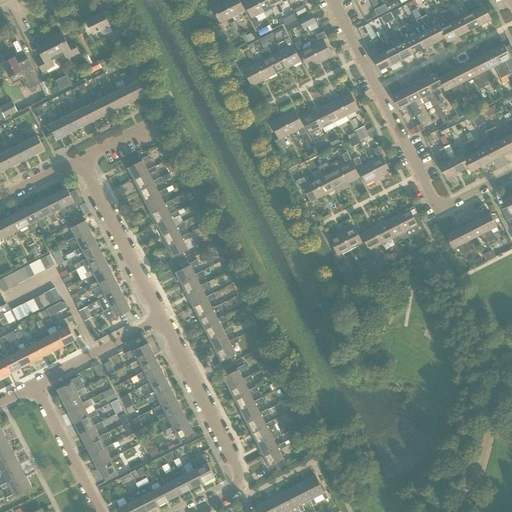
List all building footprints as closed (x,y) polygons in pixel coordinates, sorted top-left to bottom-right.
[(225,0),(223,1),(232,17),(244,11),(238,0),(225,0)] [(263,12),(257,0),(246,0),(243,2),(251,18),(255,27),(260,24),(257,18),(256,19),(255,16),(263,12)] [(272,0),(257,0),(263,12),(272,8),(273,10),(272,10),(275,16),(280,14),(272,0)] [(272,0),(280,14),(284,12),(281,6),(280,6),(279,4),(286,0),(272,0)] [(480,26),(466,0),(462,3),(468,14),(462,17),(469,31),(480,26)] [(466,0),(480,26),(491,20),(484,6),(478,9),(473,0),(466,0)] [(232,17),(223,1),(211,7),(219,24),(232,17)] [(405,2),(399,5),(402,12),(409,9),(405,2)] [(304,5),(295,9),(297,15),(306,11),(304,5)] [(388,10),(386,6),(385,5),(375,10),(377,16),(388,10)] [(401,14),(398,8),(391,12),(394,18),(401,14)] [(445,11),(458,37),(469,31),(462,17),(456,20),(450,8),(445,11)] [(103,14),(87,22),(93,34),(99,32),(101,36),(107,36),(120,30),(110,11),(104,14),(103,14)] [(458,37),(445,11),(440,14),(443,20),(438,23),(438,24),(440,28),(445,38),(447,43),(458,37)] [(391,12),(383,16),(386,23),(394,19),(394,18),(391,12)] [(312,13),(299,19),(304,28),(308,26),(307,24),(315,20),(312,13)] [(421,18),(434,44),(445,38),(440,28),(438,24),(438,23),(435,18),(429,21),(426,15),(421,18)] [(434,44),(421,18),(416,20),(419,26),(413,29),(423,49),(434,44)] [(286,25),(288,31),(301,25),(298,19),(286,25)] [(258,31),(260,36),(270,31),(267,26),(258,31)] [(412,55),(423,49),(413,29),(407,32),(404,26),(400,29),(399,29),(412,55)] [(284,27),(273,32),(276,38),(283,35),(284,38),(288,36),(284,27)] [(401,60),(412,55),(399,29),(394,31),(400,43),(394,46),(401,60)] [(117,41),(122,39),(119,32),(113,34),(117,41)] [(311,46),(319,63),(331,56),(323,40),(326,39),(323,32),(317,35),(317,37),(319,42),(311,46)] [(254,39),(252,33),(245,36),(246,37),(243,38),(245,43),(248,42),(254,39)] [(273,38),(270,33),(259,39),(261,43),(273,38)] [(49,40),(58,58),(65,55),(67,59),(79,53),(74,43),(68,46),(62,34),(49,40)] [(377,40),(390,66),(401,60),(394,46),(388,49),(382,37),(378,40),(377,40)] [(280,51),(288,68),(300,61),(292,45),(293,45),(289,38),(285,40),(289,47),(280,51)] [(58,58),(49,40),(37,47),(43,59),(37,62),(42,72),(55,65),(53,60),(58,58)] [(372,57),(380,72),(390,66),(377,40),(372,42),(378,54),(372,57)] [(319,63),(311,46),(303,50),(303,48),(299,41),(294,43),(298,52),(307,69),(319,63)] [(253,42),(246,46),(248,50),(255,46),(253,42)] [(493,50),(506,76),(511,73),(505,61),(511,58),(503,44),(493,50)] [(288,68),(280,51),(272,55),(271,53),(272,53),(268,46),(263,49),(276,74),(288,68)] [(264,59),(255,64),(263,80),(276,74),(263,49),(259,51),(263,58),(264,58),(264,59)] [(482,55),(489,70),(494,67),(501,78),(506,76),(493,50),(482,55)] [(482,55),(471,61),(484,87),(489,85),(483,73),(489,70),(482,55)] [(14,58),(3,63),(7,70),(5,70),(9,78),(10,77),(13,84),(19,81),(25,79),(32,93),(37,90),(35,87),(40,84),(26,57),(18,62),(16,62),(14,58)] [(102,68),(98,60),(88,64),(92,73),(102,68)] [(460,66),(467,81),(473,78),(479,90),(480,89),(484,87),(471,61),(460,66)] [(263,80),(255,64),(243,70),(251,86),(263,80)] [(467,81),(460,66),(449,72),(462,98),(467,96),(461,84),(467,81)] [(458,101),(462,98),(449,72),(438,77),(437,78),(445,92),(451,88),(458,101)] [(425,79),(438,105),(438,104),(440,109),(445,106),(443,102),(439,95),(445,92),(437,78),(438,77),(436,73),(425,79)] [(67,76),(55,82),(59,91),(71,85),(67,76)] [(123,81),(133,101),(146,95),(138,80),(130,84),(126,77),(122,79),(123,81)] [(414,84),(421,98),(427,95),(433,107),(438,105),(425,79),(414,84)] [(115,82),(111,85),(115,92),(122,107),(133,101),(123,81),(116,84),(115,82)] [(416,116),(417,115),(420,122),(425,120),(416,101),(421,98),(414,84),(403,90),(416,116)] [(100,90),(104,98),(111,112),(122,107),(115,92),(108,96),(104,88),(100,90)] [(416,116),(403,90),(392,95),(399,110),(405,107),(411,118),(412,118),(416,116)] [(338,99),(346,116),(354,112),(356,115),(362,112),(360,108),(358,109),(350,93),(338,99)] [(89,96),(93,104),(100,118),(111,112),(104,98),(97,101),(93,94),(89,96)] [(63,97),(58,99),(62,107),(67,105),(63,97)] [(81,109),(88,124),(100,118),(93,104),(86,107),(82,99),(77,101),(81,109)] [(338,99),(326,105),(334,122),(336,126),(336,127),(349,120),(346,116),(338,99)] [(0,107),(3,113),(5,118),(18,112),(13,101),(0,107)] [(454,107),(457,115),(459,118),(466,115),(461,103),(454,107)] [(66,107),(70,115),(77,129),(88,124),(81,109),(74,113),(70,105),(66,107)] [(326,105),(313,111),(322,128),(328,125),(330,130),(336,127),(336,126),(334,122),(326,105)] [(495,113),(492,106),(484,110),(487,117),(495,113)] [(59,121),(66,135),(77,129),(70,115),(63,118),(59,110),(55,113),(59,121)] [(282,117),(290,134),(299,129),(300,131),(299,131),(303,138),(308,135),(303,127),(294,111),(282,117)] [(322,128),(313,111),(301,118),(310,134),(313,141),(318,138),(314,132),(322,128)] [(474,115),(479,125),(486,122),(481,112),(474,115)] [(66,135),(59,121),(52,124),(48,116),(44,118),(48,126),(50,126),(57,140),(66,135)] [(290,134),(282,117),(270,123),(278,139),(275,141),(280,151),(288,147),(283,137),(290,134)] [(413,127),(416,133),(424,129),(421,123),(413,127)] [(357,135),(367,130),(365,126),(355,131),(357,135)] [(447,126),(439,129),(442,134),(449,130),(447,126)] [(373,127),(367,130),(357,135),(360,141),(370,136),(369,134),(375,130),(373,127)] [(490,130),(503,156),(511,151),(511,146),(507,136),(504,130),(498,133),(495,127),(490,129),(490,130)] [(351,139),(356,136),(353,130),(348,133),(351,139)] [(492,162),(503,156),(490,130),(485,132),(491,144),(485,147),(492,162)] [(21,134),(24,142),(32,157),(45,150),(37,135),(29,140),(25,132),(21,134)] [(469,141),(468,141),(481,167),(492,162),(485,147),(480,150),(470,132),(466,135),(469,141)] [(431,134),(426,137),(429,143),(434,140),(432,135),(431,134)] [(331,139),(333,145),(340,142),(337,136),(331,139)] [(360,143),(356,136),(351,139),(349,139),(353,146),(360,143)] [(445,136),(440,138),(444,147),(449,145),(445,136)] [(9,140),(13,147),(21,162),(32,157),(24,142),(18,145),(14,138),(9,140)] [(469,168),(468,168),(470,173),(481,167),(468,141),(463,143),(469,155),(464,158),(469,168)] [(0,144),(0,148),(2,153),(10,168),(21,162),(13,147),(6,151),(3,143),(0,144)] [(160,146),(163,151),(169,148),(166,143),(160,146)] [(444,147),(457,174),(468,168),(469,168),(464,158),(461,154),(455,157),(449,145),(444,147)] [(369,161),(378,178),(390,172),(378,147),(373,149),(377,156),(378,157),(369,161)] [(457,174),(444,147),(439,150),(445,162),(439,165),(446,179),(457,174)] [(305,160),(311,157),(308,152),(302,155),(305,160)] [(338,167),(347,183),(359,177),(351,161),(347,152),(342,155),(345,162),(346,161),(347,163),(338,167)] [(0,172),(10,168),(2,153),(0,154),(0,172)] [(128,168),(133,178),(147,170),(144,163),(152,159),(150,155),(142,159),(142,161),(128,168)] [(378,178),(369,161),(362,165),(358,157),(353,160),(357,168),(366,184),(378,178)] [(165,164),(169,173),(179,168),(174,159),(165,164)] [(347,183),(338,167),(331,171),(327,163),(323,165),(322,165),(334,190),(336,193),(343,189),(342,186),(347,183)] [(314,180),(322,196),(334,190),(322,165),(318,167),(321,174),(322,174),(323,175),(314,180)] [(133,178),(139,189),(153,181),(150,175),(158,170),(156,166),(147,170),(133,178)] [(139,189),(144,200),(159,193),(155,186),(164,182),(163,181),(171,177),(169,173),(153,181),(139,189)] [(322,196),(314,180),(306,183),(306,182),(306,181),(304,177),(296,182),(299,187),(301,186),(310,202),(322,196)] [(144,200),(150,211),(164,204),(161,197),(169,193),(169,192),(174,189),(172,185),(159,193),(144,200)] [(67,188),(56,193),(63,208),(64,208),(71,204),(73,208),(82,203),(76,190),(69,193),(67,188)] [(63,208),(56,193),(44,199),(51,214),(53,213),(60,210),(64,217),(68,215),(64,208),(63,208)] [(164,204),(150,211),(154,218),(152,219),(155,225),(157,224),(156,222),(170,215),(167,209),(175,204),(182,200),(180,196),(173,200),(164,204)] [(511,196),(503,201),(507,208),(510,214),(511,213),(511,196)] [(40,220),(42,219),(49,215),(53,223),(57,221),(53,213),(51,214),(44,199),(42,201),(33,205),(40,220)] [(46,226),(42,219),(40,220),(33,205),(22,210),(30,225),(38,221),(42,229),(46,226)] [(170,215),(156,222),(157,224),(159,229),(157,229),(160,236),(162,235),(161,233),(176,226),(172,219),(181,215),(180,215),(187,211),(185,208),(178,211),(170,215)] [(511,218),(511,217),(510,214),(507,208),(502,210),(507,221),(511,218)] [(397,215),(405,232),(414,228),(416,233),(425,228),(417,214),(413,217),(409,209),(397,215)] [(30,225),(22,210),(11,216),(18,231),(20,230),(26,227),(30,234),(34,232),(30,225)] [(201,227),(207,224),(201,213),(196,216),(201,227)] [(478,218),(491,245),(496,242),(490,230),(497,227),(489,213),(478,218)] [(408,237),(405,232),(397,215),(384,221),(393,238),(401,234),(403,239),(408,237)] [(18,231),(11,216),(0,221),(7,236),(9,236),(16,232),(20,240),(24,238),(20,230),(18,231)] [(468,224),(474,238),(480,235),(486,247),(491,245),(478,218),(468,224)] [(0,240),(5,238),(9,245),(13,243),(9,236),(7,236),(0,221),(0,240)] [(77,241),(92,234),(85,221),(70,228),(75,237),(68,241),(70,245),(77,241)] [(372,228),(381,244),(393,238),(384,221),(372,228)] [(176,226),(161,233),(162,235),(165,240),(163,241),(166,247),(168,246),(167,244),(181,237),(178,230),(186,226),(184,222),(176,226)] [(457,230),(470,256),(475,253),(469,241),(474,238),(468,224),(457,230)] [(341,233),(349,250),(358,245),(359,247),(362,253),(366,251),(362,243),(354,227),(341,233)] [(381,244),(372,228),(360,234),(369,250),(373,259),(378,257),(373,248),(381,244)] [(470,256),(457,230),(446,235),(453,249),(459,246),(465,258),(470,256)] [(181,237),(167,244),(168,246),(171,251),(169,252),(172,258),(174,257),(188,250),(184,242),(192,237),(190,233),(181,237)] [(349,250),(341,233),(329,239),(337,256),(338,255),(342,264),(347,262),(342,253),(349,250)] [(92,234),(77,241),(81,248),(73,252),(74,253),(75,256),(83,252),(98,245),(92,234)] [(103,256),(98,245),(83,252),(86,259),(79,263),(81,267),(83,266),(103,256)] [(38,248),(33,250),(36,257),(41,254),(38,248)] [(493,251),(484,256),(487,261),(496,257),(493,251)] [(45,257),(51,267),(56,265),(50,254),(45,257)] [(87,278),(94,274),(109,267),(103,256),(83,266),(81,267),(78,269),(76,270),(82,281),(87,278)] [(40,259),(46,270),(51,267),(45,257),(40,259)] [(484,262),(481,257),(473,261),(476,267),(484,262)] [(375,265),(371,258),(365,261),(367,265),(371,272),(371,273),(377,269),(375,265)] [(35,262),(40,273),(46,270),(40,259),(35,262)] [(176,272),(181,282),(195,275),(191,268),(200,264),(198,260),(189,264),(190,265),(176,272)] [(35,262),(30,265),(35,276),(40,273),(35,262)] [(24,267),(30,278),(35,276),(30,265),(24,267)] [(371,272),(367,265),(360,268),(364,275),(371,272)] [(19,270),(25,281),(30,278),(24,267),(19,270)] [(115,278),(109,267),(94,274),(98,281),(91,285),(93,290),(100,286),(115,278)] [(14,273),(19,284),(25,281),(19,270),(14,273)] [(347,270),(341,273),(346,284),(347,285),(353,282),(353,281),(347,270)] [(181,282),(187,293),(200,286),(197,279),(206,275),(203,271),(195,275),(181,282)] [(14,273),(8,276),(14,286),(19,284),(14,273)] [(62,277),(65,283),(71,279),(68,274),(62,277)] [(14,286),(8,276),(3,278),(9,289),(14,286)] [(9,289),(3,278),(0,279),(0,284),(4,292),(9,289)] [(115,278),(100,286),(104,293),(96,296),(98,301),(106,297),(121,289),(115,278)] [(200,286),(187,293),(192,304),(206,297),(202,290),(211,285),(209,281),(200,286)] [(50,290),(56,301),(61,298),(55,287),(50,290)] [(101,307),(104,311),(111,307),(126,300),(121,289),(106,297),(98,301),(101,307)] [(45,293),(50,304),(56,301),(50,290),(45,293)] [(192,304),(198,316),(212,309),(208,301),(217,297),(215,292),(206,297),(192,304)] [(45,293),(39,296),(45,306),(50,304),(45,293)] [(34,298),(40,309),(45,306),(39,296),(34,298)] [(29,301),(34,312),(40,309),(34,298),(29,301)] [(111,307),(104,311),(110,323),(118,319),(117,317),(131,310),(126,300),(111,307)] [(23,304),(29,315),(34,312),(29,301),(23,304)] [(75,304),(79,311),(84,308),(81,301),(75,304)] [(18,307),(23,317),(29,315),(23,304),(18,307)] [(212,309),(198,316),(204,326),(218,319),(214,313),(223,308),(221,304),(212,309)] [(55,305),(47,309),(51,316),(59,312),(55,305)] [(23,317),(18,307),(12,309),(18,320),(23,317)] [(79,311),(84,321),(92,318),(86,307),(84,308),(79,311)] [(49,315),(46,309),(41,312),(44,318),(49,315)] [(10,311),(5,313),(7,316),(5,317),(9,324),(15,321),(10,311)] [(226,315),(218,319),(204,326),(209,337),(223,330),(220,324),(228,319),(226,315)] [(61,324),(55,327),(57,332),(64,346),(75,340),(68,326),(65,319),(60,322),(61,324)] [(209,337),(215,349),(229,341),(225,335),(234,330),(232,326),(223,330),(209,337)] [(57,332),(47,337),(54,351),(64,346),(57,332)] [(97,332),(91,335),(94,341),(100,337),(97,332)] [(21,351),(15,354),(22,367),(33,362),(26,348),(24,344),(26,343),(23,337),(18,339),(21,345),(19,346),(21,351)] [(36,343),(43,357),(54,351),(47,337),(36,343)] [(229,341),(215,349),(222,362),(236,354),(231,346),(239,341),(237,337),(229,341)] [(28,341),(26,343),(24,344),(26,348),(33,362),(43,357),(36,343),(30,346),(28,341)] [(136,356),(139,361),(153,354),(148,343),(134,350),(133,349),(125,353),(129,359),(136,356)] [(22,367),(15,354),(8,357),(6,352),(5,353),(2,355),(11,373),(22,367)] [(141,365),(145,372),(159,364),(153,354),(139,361),(131,365),(133,369),(141,365)] [(0,355),(0,378),(11,373),(2,355),(0,355)] [(104,364),(109,374),(115,371),(110,361),(104,364)] [(100,364),(94,367),(96,372),(102,369),(100,364)] [(159,364),(145,372),(137,376),(139,379),(147,376),(150,383),(164,375),(159,364)] [(224,377),(229,386),(244,378),(240,372),(248,368),(246,364),(238,368),(238,370),(224,377)] [(113,381),(118,378),(115,373),(110,376),(113,381)] [(152,387),(156,394),(170,386),(164,375),(150,383),(142,387),(144,391),(152,387)] [(251,375),(244,378),(229,386),(234,397),(249,390),(246,383),(253,379),(251,375)] [(72,383),(58,390),(63,400),(86,388),(80,377),(71,382),(72,383)] [(158,398),(161,405),(176,398),(170,386),(156,394),(148,398),(150,402),(158,398)] [(257,386),(249,390),(234,397),(240,408),(255,401),(252,394),(259,390),(257,386)] [(63,400),(69,411),(83,403),(80,396),(88,392),(86,388),(63,400)] [(113,388),(108,391),(112,399),(118,397),(113,388)] [(127,409),(134,405),(128,394),(121,398),(127,409)] [(255,401),(240,408),(246,420),(261,412),(257,405),(264,401),(262,397),(255,401)] [(182,409),(176,398),(161,405),(154,409),(156,413),(164,410),(167,416),(182,409)] [(83,403),(69,411),(75,422),(90,414),(87,408),(94,405),(91,399),(83,403)] [(111,403),(113,407),(121,403),(119,399),(111,403)] [(169,421),(173,427),(187,420),(182,409),(167,416),(160,420),(162,425),(169,421)] [(268,409),(261,412),(246,420),(251,431),(266,423),(263,417),(270,413),(268,409)] [(75,422),(80,433),(95,426),(91,418),(99,414),(97,411),(90,414),(75,422)] [(187,420),(173,427),(165,431),(167,436),(175,432),(180,440),(194,433),(187,420)] [(266,423),(251,431),(257,442),(278,431),(275,425),(276,424),(274,420),(266,423)] [(124,424),(129,434),(135,431),(130,421),(124,424)] [(102,422),(95,426),(80,433),(86,444),(100,437),(97,429),(104,425),(102,422)] [(290,430),(294,437),(302,433),(298,426),(290,430)] [(274,439),(281,435),(280,431),(279,431),(278,431),(257,442),(263,453),(278,445),(274,439)] [(108,433),(100,437),(86,444),(92,455),(106,448),(102,440),(110,437),(108,433)] [(0,459),(14,453),(7,441),(0,445),(0,459)] [(278,445),(263,453),(267,461),(264,462),(267,467),(284,458),(280,450),(287,446),(285,442),(278,445)] [(92,455),(97,466),(112,459),(108,452),(116,448),(114,444),(106,448),(92,455)] [(153,458),(160,454),(156,446),(149,450),(153,458)] [(169,453),(164,456),(167,460),(174,457),(171,452),(169,453)] [(0,475),(3,473),(20,465),(14,453),(0,459),(0,467),(1,470),(0,470),(0,475)] [(205,454),(201,456),(205,464),(198,468),(205,482),(215,478),(208,463),(209,463),(205,454)] [(112,459),(97,466),(104,479),(118,472),(126,468),(122,459),(120,455),(112,459)] [(194,470),(187,473),(194,488),(205,482),(198,468),(194,460),(190,462),(194,470)] [(168,473),(172,471),(168,464),(163,466),(167,474),(168,473)] [(20,465),(3,473),(7,482),(1,485),(3,489),(9,485),(26,477),(20,465)] [(183,475),(176,479),(183,494),(194,488),(187,473),(183,465),(179,467),(183,475)] [(136,470),(140,477),(145,474),(142,468),(136,470)] [(165,484),(172,499),(183,494),(176,479),(172,471),(168,473),(172,481),(165,484)] [(131,473),(120,478),(123,483),(134,478),(131,473)] [(315,476),(304,482),(313,499),(316,504),(324,500),(328,498),(325,492),(323,493),(315,476)] [(26,477),(9,485),(13,494),(7,497),(9,500),(15,497),(15,496),(31,488),(26,477)] [(161,487),(153,490),(161,505),(172,499),(165,484),(161,477),(157,479),(161,487)] [(149,482),(139,488),(150,510),(161,505),(153,490),(149,482)] [(292,488),(301,505),(309,500),(312,507),(316,505),(313,499),(304,482),(292,488)] [(131,501),(136,511),(146,511),(150,510),(139,488),(135,490),(139,498),(131,501)] [(280,494),(289,511),(297,507),(299,511),(301,511),(304,510),(301,505),(292,488),(280,494)] [(136,511),(131,501),(128,493),(123,495),(127,503),(119,508),(120,511),(136,511)] [(269,500),(274,511),(289,511),(280,494),(269,500)] [(274,511),(269,500),(255,507),(257,511),(274,511)]
